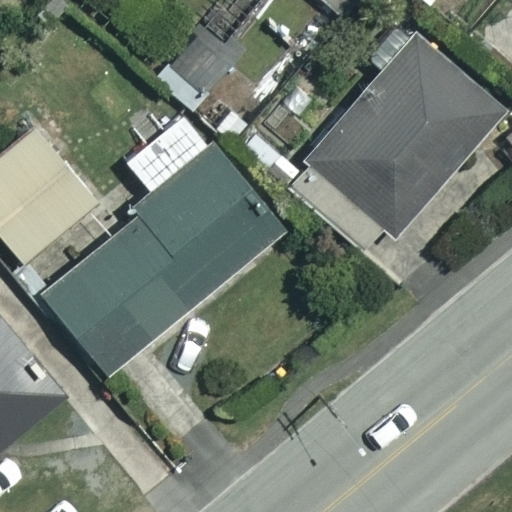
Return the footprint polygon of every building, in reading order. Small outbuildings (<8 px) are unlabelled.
[(349,0),(330,0),(341,9),(349,0)] [(362,44),(377,57),(406,24),(391,11),(362,44)] [(222,35),(194,13),(161,53),(165,56),(202,86),(227,55),(231,58),(244,42),(227,28),(222,35)] [(505,96),(412,16),(406,24),(377,57),(298,147),(303,151),(380,218),(391,227),(505,96)] [(190,101),(202,86),(165,56),(153,72),(190,101)] [(246,117),(228,102),(212,120),(229,136),(246,117)] [(202,130),(180,103),(119,153),(143,181),(127,193),(133,201),(35,281),(103,365),(283,218),(207,125),(202,130)] [(511,139),(511,117),(501,127),(511,139)] [(87,192),(24,120),(0,141),(0,234),(17,254),(87,192)] [(277,146),(252,125),(240,140),(264,160),(269,155),(277,146)] [(277,146),(269,155),(287,170),(295,161),(277,146)] [(380,218),(303,151),(295,161),(287,170),(282,175),(359,242),(380,218)] [(0,436),(55,391),(0,324),(0,436)]
